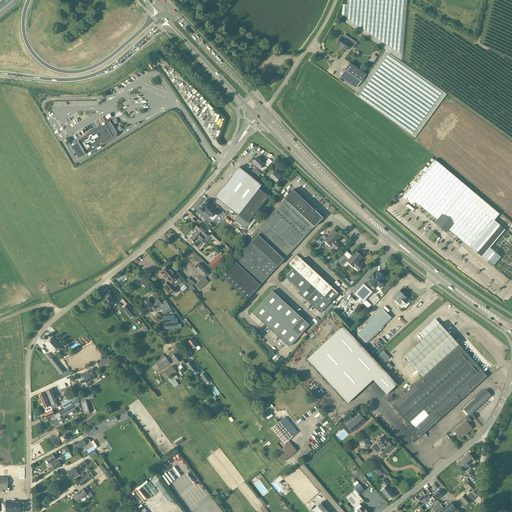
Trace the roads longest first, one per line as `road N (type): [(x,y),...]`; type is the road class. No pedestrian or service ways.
road 1 (unclassified): [(28,511),(33,341),(190,203),(257,117)]
road 2 (motorway): [(149,22),(95,66),(62,72),(28,47),(28,0)]
road 3 (motorway): [(0,73),(87,77),(167,20)]
road 4 (secondary): [(257,117),(387,238)]
road 5 (secondary): [(390,233),(265,108)]
road 6 (secondary): [(387,238),(511,333)]
road 7 (secondary): [(511,323),(390,233)]
road 8 (secondary): [(265,108),(171,8)]
road 9 (secondary): [(167,20),(257,117)]
road 10 (unclassified): [(265,108),(335,0)]
road 11 (tertiary): [(386,511),(480,435)]
